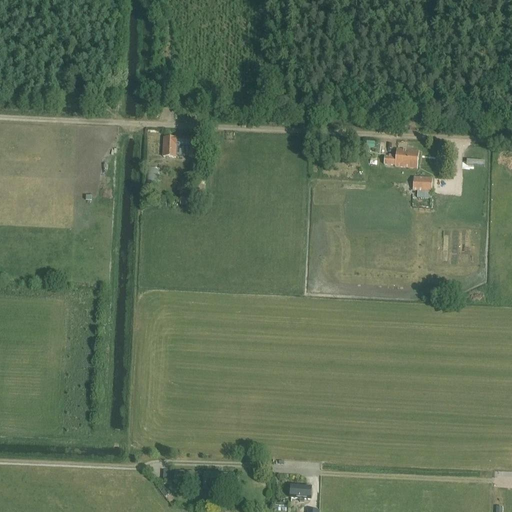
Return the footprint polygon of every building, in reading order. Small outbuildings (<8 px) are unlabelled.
[(198,159),(199,139),(176,138),(176,140),(164,139),(164,158),(176,159),(177,147),(190,148),(189,159),(198,159)] [(385,165),(388,159),(413,170),(416,162),(390,151),(384,165),(385,165)] [(432,192),(432,179),(413,179),(413,191),(432,192)] [(205,197),(168,196),(168,207),(204,209),(205,197)] [(194,484),(195,472),(174,471),(174,483),(176,483),(176,489),(180,489),(181,483),(194,484)] [(204,474),(203,490),(234,491),(234,476),(204,474)] [(290,485),(289,499),(310,500),(311,487),(290,485)]
